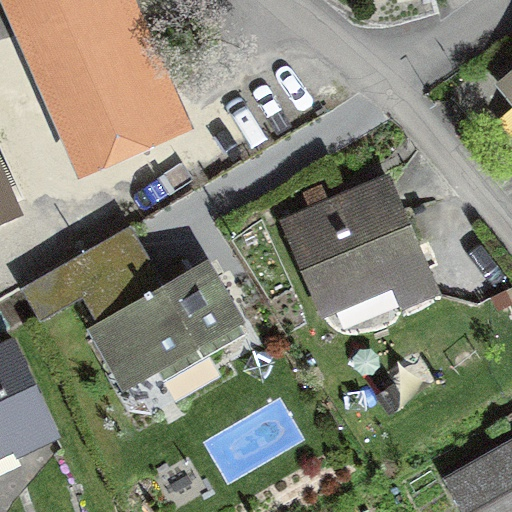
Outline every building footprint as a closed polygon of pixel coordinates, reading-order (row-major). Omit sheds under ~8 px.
[(127,0),(19,0),(68,117),(161,79),(127,0)] [(0,151),(0,210),(22,201),(0,151)] [(335,221),(302,236),(341,318),(418,282),(429,305),(460,290),(410,185),(335,221)] [(193,274),(154,296),(119,233),(32,282),(51,316),(86,296),(105,329),(96,334),(127,390),(222,337),(225,343),(257,325),(224,267),(197,282),(193,274)] [(0,443),(15,437),(22,451),(59,435),(15,341),(0,347),(0,443)] [(511,511),(511,439),(446,479),(465,511),(511,511)]
